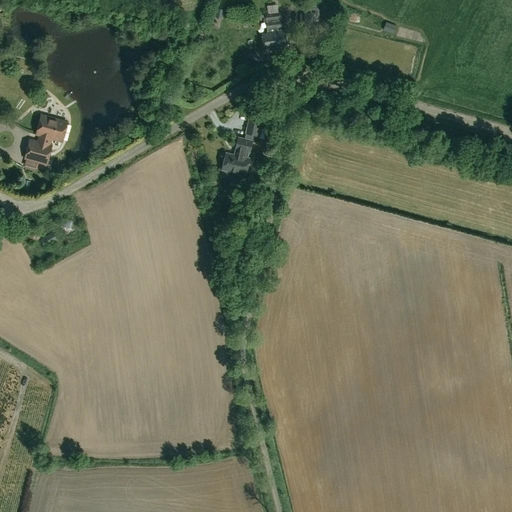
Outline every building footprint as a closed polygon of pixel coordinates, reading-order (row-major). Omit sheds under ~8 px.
[(224,9),(216,8),(214,16),(222,18),(224,9)] [(283,27),(281,12),(264,15),(266,30),(283,27)] [(288,47),(286,31),(262,34),(264,49),(274,47),(274,49),(288,47)] [(41,115),(36,134),(39,135),(37,142),(30,140),(24,160),(25,160),(38,164),(46,167),(52,146),(49,145),(50,141),(62,144),(67,122),(41,115)] [(246,133),(257,136),(262,118),(250,115),(246,133)] [(247,158),(248,152),(249,152),(252,141),(238,137),(235,149),(236,149),(234,155),(226,153),(222,169),(245,175),(249,158),(247,158)] [(38,164),(25,160),(23,167),(36,171),(38,164)] [(70,219),(65,223),(71,230),(76,226),(70,219)] [(52,232),(40,239),(44,247),(57,240),(52,232)]
